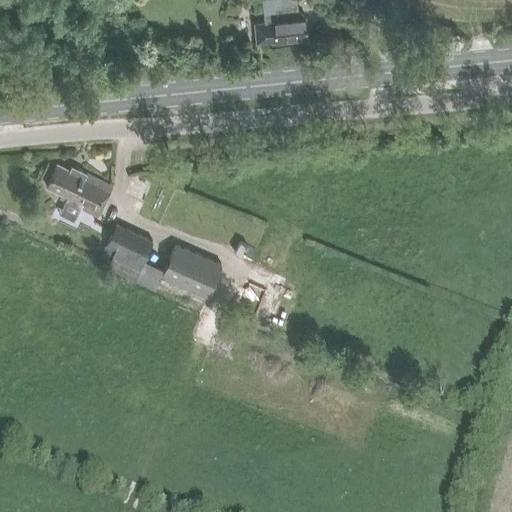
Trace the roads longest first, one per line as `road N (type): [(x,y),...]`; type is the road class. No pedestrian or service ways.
road 1 (primary): [(0,117),(511,67)]
road 2 (unclassified): [(126,133),(511,95)]
road 3 (unclassified): [(126,133),(116,201),(131,217),(210,252)]
road 4 (unclassified): [(0,145),(126,133)]
